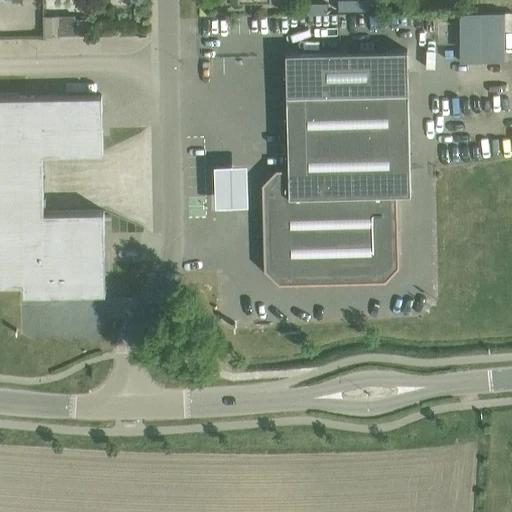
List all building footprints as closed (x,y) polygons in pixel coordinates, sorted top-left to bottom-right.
[(460,12),(461,60),(505,60),(504,12),(460,12)] [(47,15),(48,35),(63,35),(62,14),(47,15)] [(74,17),(74,33),(91,33),(91,17),(74,17)] [(407,52),(327,54),(287,55),(288,91),(288,94),(287,94),(289,174),(280,174),(269,185),(271,266),(282,276),(383,274),(393,263),(392,193),(411,193),(409,91),(408,91),(407,52)] [(102,94),(0,95),(0,283),(24,283),(24,293),(86,292),(86,273),(106,272),(105,210),(44,211),(43,152),(103,151),(102,94)] [(245,164),(212,165),(213,204),(246,203),(245,164)]
